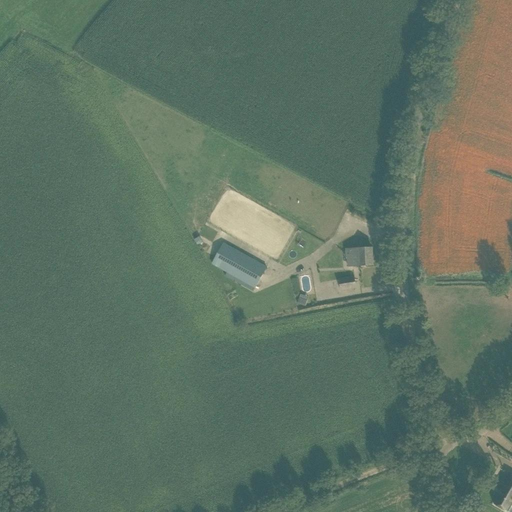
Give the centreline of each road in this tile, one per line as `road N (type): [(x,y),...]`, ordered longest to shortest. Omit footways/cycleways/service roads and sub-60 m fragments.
road 1 (unclassified): [(434,449),(406,288),(405,194),(452,0)]
road 2 (track): [(434,449),(282,511)]
